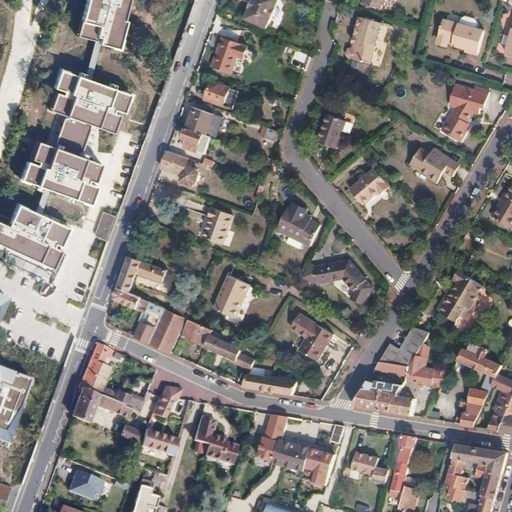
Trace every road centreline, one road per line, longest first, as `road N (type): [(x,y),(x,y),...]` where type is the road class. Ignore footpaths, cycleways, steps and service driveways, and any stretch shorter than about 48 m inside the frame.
road 1 (tertiary): [(209,0),(90,327)]
road 2 (residential): [(411,292),(294,158),(291,144),(331,15)]
road 3 (residential): [(335,413),(244,397),(90,327)]
road 4 (tertiary): [(90,327),(26,511)]
road 5 (residential): [(511,133),(501,138),(411,292)]
road 6 (residential): [(411,292),(335,413)]
road 7 (residential): [(456,431),(335,413)]
